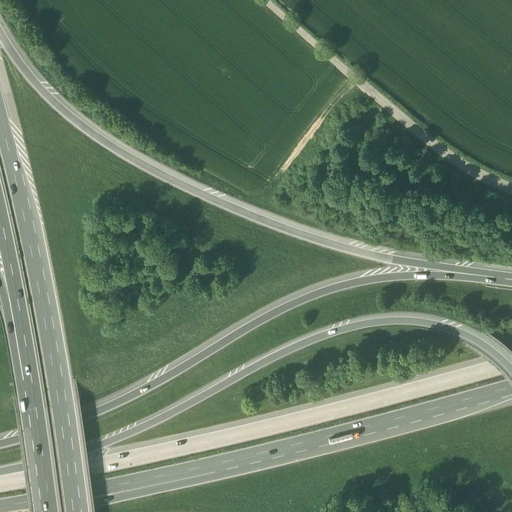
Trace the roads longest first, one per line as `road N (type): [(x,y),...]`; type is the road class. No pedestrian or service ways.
road 1 (motorway): [(487,279),(314,242),(147,169),(70,118),(0,30)]
road 2 (motorway): [(511,363),(471,334),(433,321),(361,323),(293,347),(151,426),(12,477)]
road 3 (motorway): [(487,279),(418,276),(336,287),(128,401),(0,446)]
road 4 (motorway): [(511,362),(151,454),(12,477)]
road 5 (motorway): [(75,511),(57,373),(0,105)]
road 6 (motorway): [(119,486),(362,432),(511,388)]
road 7 (unclassified): [(265,0),(437,148),(511,187)]
road 8 (motorway): [(10,282),(44,511)]
road 9 (motorway): [(0,508),(119,486)]
